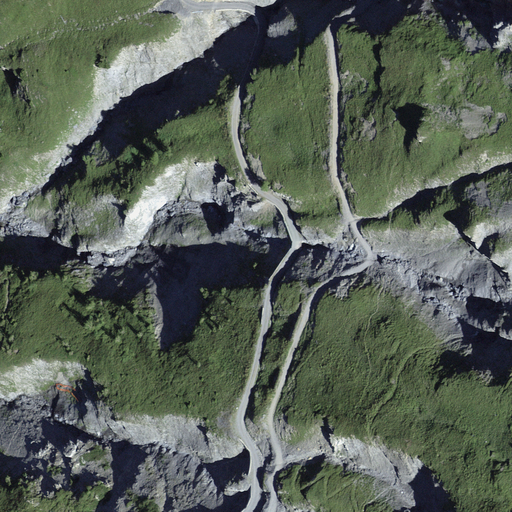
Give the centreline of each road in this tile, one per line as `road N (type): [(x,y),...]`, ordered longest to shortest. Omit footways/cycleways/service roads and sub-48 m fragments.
road 1 (track): [(247,511),(253,453),(244,407),(269,290),(293,235),(278,205),(247,178),(237,147),(237,104),(259,15),(181,0)]
road 2 (track): [(271,511),(268,481),(278,460),(270,409),(298,332),(314,297),(366,256),(335,176),(329,38),(331,25),(364,0)]
